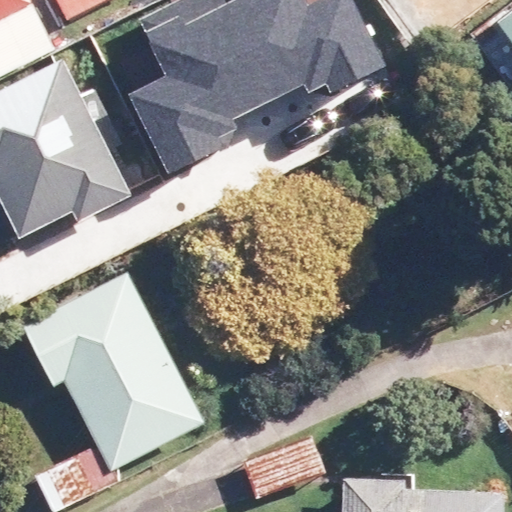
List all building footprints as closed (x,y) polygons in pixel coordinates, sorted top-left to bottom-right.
[(0,0),(0,77),(51,52),(24,0),(0,0)] [(49,0),(63,28),(119,0),(49,0)] [(128,94),(170,175),(236,142),(226,122),(309,80),(319,99),(386,65),(353,0),(322,0),(312,5),(309,0),(199,0),(147,27),(170,73),(128,94)] [(511,12),(495,26),(511,49),(511,12)] [(59,66),(0,95),(0,209),(17,242),(68,217),(73,226),(127,199),(105,155),(132,141),(104,86),(76,100),(59,66)] [(61,385),(107,475),(201,429),(123,278),(16,331),(47,392),(61,385)] [(511,396),(488,416),(511,445),(511,396)] [(254,506),(318,474),(301,439),(237,471),(254,506)] [(339,481),(337,511),(499,511),(500,497),(415,494),(415,484),(339,481)]
